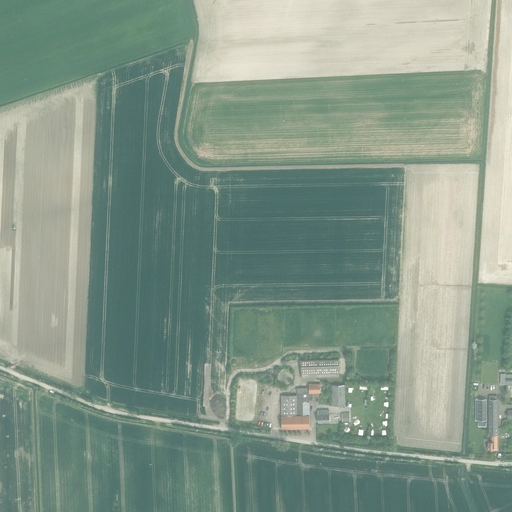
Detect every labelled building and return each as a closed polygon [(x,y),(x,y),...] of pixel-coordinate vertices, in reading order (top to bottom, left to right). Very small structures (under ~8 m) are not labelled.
[(301,360),(301,378),(339,377),(338,359),(301,360)] [(309,428),(309,399),(312,399),(312,393),(320,393),(320,384),(308,384),(308,388),(296,388),(296,395),(280,395),(281,429),(309,428)] [(331,406),(345,406),(345,385),(331,385),(331,406)] [(486,399),(478,399),(478,420),(486,420),(486,399)] [(492,442),(488,442),(488,450),(494,450),(494,449),(497,449),(497,435),(497,434),(497,399),(492,399),(489,399),(489,435),(492,435),(492,442)] [(318,423),(330,422),(329,410),(319,411),(319,414),(318,414),(318,423)]
